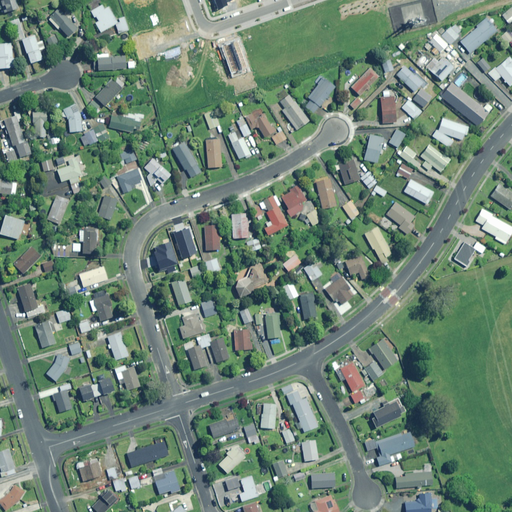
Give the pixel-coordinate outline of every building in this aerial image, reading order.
[(0,0),(0,10),(3,9),(4,13),(18,9),(15,0),(0,0)] [(173,0),(149,0),(150,0),(139,4),(137,0),(128,3),(132,13),(140,10),(140,12),(173,0)] [(225,6),(222,0),(211,0),(215,10),(225,6)] [(103,4),(98,7),(92,10),(96,17),(98,16),(100,20),(97,22),(102,31),(118,22),(110,6),(106,9),(103,4)] [(511,20),(511,6),(501,16),(508,24),(511,20)] [(49,17),(50,18),(48,20),(57,29),(58,28),(67,38),(78,28),(60,7),(49,17)] [(40,12),(35,17),(43,26),(48,21),(40,12)] [(130,30),(126,16),(120,18),(121,23),(117,24),(119,30),(123,29),(124,32),(130,30)] [(471,54),(497,30),(487,19),(461,42),(471,54)] [(24,39),(20,22),(10,24),(15,41),(24,39)] [(143,48),(146,55),(187,41),(185,35),(189,34),(185,22),(159,31),(161,36),(148,41),(150,46),(143,48)] [(440,36),(448,44),(450,45),(458,36),(457,35),(461,31),(454,25),(451,28),(449,27),(440,36)] [(505,31),(499,36),(506,44),(511,38),(505,31)] [(52,34),(45,38),(54,53),(61,49),(52,34)] [(435,34),(427,41),(438,52),(445,45),(435,34)] [(37,43),(34,36),(22,40),(30,64),(42,60),(39,50),(44,49),(42,41),(37,43)] [(239,39),(224,44),(235,74),(250,69),(239,39)] [(0,68),(13,68),(11,44),(0,44),(0,68)] [(108,53),(93,54),(94,61),(97,61),(97,63),(93,64),(93,71),(126,69),(125,56),(108,57),(108,53)] [(456,69),(453,67),(442,56),(434,64),(431,61),(426,67),(441,82),(449,74),(450,75),(456,69)] [(511,61),(508,56),(487,73),(494,82),(500,77),(508,86),(511,82),(511,61)] [(188,60),(181,62),(186,78),(202,72),(198,62),(195,63),(194,59),(188,61),(188,60)] [(483,59),(477,64),(485,73),(491,67),(483,59)] [(393,70),(389,60),(380,63),(384,73),(393,70)] [(170,64),(154,70),(158,82),(156,83),(158,88),(169,84),(167,79),(173,77),(171,72),(172,71),(170,64)] [(422,83),(404,66),(395,76),(413,93),(422,83)] [(378,77),(369,68),(350,88),(359,97),(378,77)] [(208,92),(202,75),(192,79),(194,83),(190,84),(192,90),(190,91),(192,97),(208,92)] [(118,78),(114,82),(112,80),(95,97),(105,107),(121,91),(125,86),(118,78)] [(310,100),(305,107),(314,114),(319,108),(335,87),(323,78),(307,98),(310,100)] [(441,97),(477,126),(492,108),(486,104),(482,108),(452,83),(441,97)] [(170,89),(159,93),(165,109),(182,102),(180,96),(178,91),(171,93),(170,89)] [(432,97),(421,89),(412,100),(423,108),(432,97)] [(288,95),(279,102),(284,109),(281,111),(296,130),(308,121),(288,95)] [(380,98),(382,124),(395,123),(393,97),(380,98)] [(349,105),(354,110),(362,103),(357,98),(349,105)] [(421,112),(408,100),(401,108),(414,120),(421,112)] [(96,115),(100,111),(98,109),(99,108),(92,101),(88,105),(96,115)] [(82,132),(81,115),(75,104),(63,111),(68,121),(69,133),(82,132)] [(34,124),(34,137),(45,137),(45,124),(47,124),(46,108),(32,108),(32,124),(34,124)] [(216,110),(205,114),(210,129),(221,126),(216,110)] [(21,121),(17,112),(14,113),(15,117),(0,121),(0,125),(1,128),(6,126),(12,147),(15,146),(19,158),(31,155),(26,141),(24,142),(18,122),(21,121)] [(257,118),(254,112),(246,116),(253,128),(259,125),(265,136),(275,131),(266,113),(257,118)] [(139,130),(141,122),(139,122),(140,116),(127,113),(126,118),(111,115),(108,128),(132,133),(133,129),(139,130)] [(236,122),(231,113),(226,116),(231,125),(236,122)] [(248,122),(244,117),(238,120),(241,126),(248,122)] [(442,135),(443,133),(461,140),(463,135),(466,136),(468,128),(442,118),(438,131),(436,130),(432,137),(438,141),(439,140),(443,142),(442,144),(449,147),(452,141),(442,135)] [(252,132),(247,123),(241,127),(245,136),(252,132)] [(80,138),(84,146),(87,144),(88,146),(97,141),(92,130),(83,135),(84,137),(80,138)] [(287,138),(282,130),(273,136),(277,144),(287,138)] [(396,130),(389,143),(397,148),(405,134),(396,130)] [(235,131),(229,134),(240,158),(251,152),(244,136),(239,139),(235,131)] [(55,133),(46,136),(50,146),(58,143),(55,133)] [(376,164),(379,154),(382,155),(383,149),(381,149),(383,139),(371,136),(364,161),(376,164)] [(221,139),(207,140),(209,167),(223,166),(221,139)] [(429,171),(432,167),(440,173),(450,161),(429,144),(419,157),(426,162),(422,166),(429,171)] [(402,151),(399,150),(396,153),(409,163),(416,154),(406,146),(402,151)] [(182,174),(187,183),(198,177),(181,147),(168,154),(180,175),(182,174)] [(132,149),(119,155),(121,161),(125,160),(126,164),(136,160),(132,149)] [(17,162),(14,151),(6,153),(9,164),(17,162)] [(73,194),(82,192),(77,177),(82,175),(77,162),(79,162),(77,156),(67,160),(69,166),(57,170),(61,182),(68,180),(73,194)] [(41,160),(43,172),(53,170),(50,158),(41,160)] [(354,161),(338,166),(344,185),(360,180),(354,161)] [(168,180),(149,163),(140,172),(146,178),(143,181),(147,192),(154,185),(159,189),(168,180)] [(395,175),(398,177),(399,175),(407,179),(412,170),(401,164),(395,175)] [(368,172),(360,178),(368,190),(377,183),(368,172)] [(114,182),(120,198),(127,195),(125,189),(138,184),(134,174),(114,182)] [(106,176),(98,181),(104,189),(112,184),(106,176)] [(331,178),(316,182),(321,209),(337,206),(331,178)] [(10,180),(0,179),(0,193),(15,196),(16,183),(10,182),(10,180)] [(409,179),(403,191),(427,205),(434,193),(409,179)] [(307,200),(298,185),(289,191),(290,192),(281,198),(288,210),(286,211),(290,218),(310,206),(307,200)] [(373,191),(383,197),(386,192),(376,187),(373,191)] [(511,194),(502,187),(493,199),(508,210),(511,205),(511,194)] [(280,205),(275,195),(258,203),(262,211),(264,209),(272,225),(264,229),(268,236),(288,226),(278,206),(280,205)] [(68,201),(56,197),(47,221),(60,226),(68,201)] [(115,204),(101,199),(94,221),(107,225),(115,204)] [(342,207),(351,220),(356,216),(360,213),(350,200),(342,207)] [(386,215),(399,225),(397,228),(407,235),(410,231),(414,225),(411,223),(415,217),(396,202),(386,215)] [(494,239),(504,245),(511,231),(511,228),(492,216),(492,215),(482,209),(476,221),(483,226),(482,229),(495,237),(494,239)] [(314,210),(305,215),(312,227),(322,221),(314,210)] [(248,214),(231,215),(232,239),(248,238),(248,214)] [(24,222),(5,216),(0,230),(0,234),(18,240),(20,234),(24,222)] [(219,226),(205,226),(205,250),(219,250),(219,226)] [(300,226),(292,230),(297,237),(305,233),(300,226)] [(83,231),(79,231),(79,242),(82,242),(82,254),(95,255),(96,241),(98,241),(99,229),(83,228),(83,231)] [(377,256),(382,253),(384,258),(391,255),(386,245),(378,228),(364,234),(372,250),(374,249),(377,256)] [(165,256),(169,267),(170,267),(172,273),(182,270),(181,268),(195,263),(189,245),(191,244),(186,230),(173,235),(179,252),(165,256)] [(74,244),(72,244),(72,240),(67,240),(46,239),(46,246),(53,246),(52,257),(79,258),(80,244),(74,244)] [(254,240),(246,243),(249,252),(257,250),(254,240)] [(464,242),(454,260),(466,267),(470,262),(468,261),(475,250),(481,254),(485,248),(477,243),(473,248),(464,242)] [(41,256),(30,246),(13,265),(23,274),(41,256)] [(333,251),(327,257),(335,264),(340,258),(333,251)] [(295,255),(282,265),(288,272),(301,262),(295,255)] [(349,276),(358,273),(360,280),(369,278),(366,266),(363,257),(345,262),(349,276)] [(220,271),(216,259),(203,263),(206,275),(220,271)] [(58,269),(56,261),(42,265),(44,273),(58,269)] [(322,275),(312,263),(302,271),(312,283),(322,275)] [(200,265),(189,269),(192,279),(203,276),(200,265)] [(251,295),(250,293),(253,287),(265,282),(261,266),(252,269),(253,276),(247,281),(235,285),(239,298),(251,295)] [(104,267),(79,274),(83,287),(108,280),(104,267)] [(341,306),(352,297),(347,291),(350,288),(341,277),(324,290),(334,301),(336,299),(341,306)] [(76,292),(81,289),(80,287),(77,288),(76,286),(80,285),(77,278),(73,280),(74,282),(62,287),(66,299),(77,295),(76,292)] [(185,278),(170,283),(178,306),(192,301),(185,278)] [(42,305),(37,306),(29,283),(17,288),(27,318),(37,314),(44,312),(42,305)] [(293,283),(282,287),(288,301),(299,296),(293,283)] [(91,294),(93,300),(88,301),(92,312),(96,311),(100,322),(112,318),(109,307),(112,306),(108,295),(104,296),(102,291),(91,294)] [(312,295),(299,297),(304,320),(317,317),(312,295)] [(213,300),(200,304),(205,318),(217,314),(213,300)] [(246,307),(238,311),(245,325),(252,322),(246,307)] [(66,309),(55,314),(59,324),(70,319),(66,309)] [(281,337),(278,313),(274,313),(273,310),(264,311),(268,339),(281,337)] [(203,320),(198,321),(196,313),(182,317),(184,326),(179,327),(183,339),(202,333),(207,331),(203,320)] [(49,321),(34,326),(42,348),(56,343),(49,321)] [(88,321),(78,325),(81,333),(91,330),(88,321)] [(107,337),(105,329),(96,332),(98,340),(104,338),(105,340),(108,339),(110,345),(107,345),(109,349),(111,348),(115,361),(128,356),(120,333),(107,337)] [(249,337),(249,330),(234,331),(235,351),(251,350),(251,337),(249,337)] [(209,343),(211,342),(209,334),(196,338),(199,346),(200,346),(201,349),(210,346),(209,343)] [(209,343),(210,346),(216,363),(230,359),(223,338),(211,342),(209,343)] [(368,350),(372,355),(373,354),(384,370),(399,360),(384,339),(368,350)] [(79,342),(68,346),(72,356),(82,352),(79,342)] [(207,366),(201,349),(200,346),(199,346),(187,350),(194,370),(207,366)] [(55,382),(70,360),(64,356),(60,353),(45,375),(55,382)] [(363,368),(364,369),(361,372),(364,376),(367,374),(373,381),(383,374),(373,360),(363,368)] [(352,394),(359,390),(365,387),(352,362),(335,371),(340,382),(345,379),(352,394)] [(114,369),(120,385),(124,383),(127,392),(140,387),(133,367),(126,370),(124,365),(114,369)] [(78,389),(82,401),(113,391),(109,379),(78,389)] [(59,387),(60,392),(51,395),(53,403),(55,402),(58,413),(72,409),(66,390),(71,389),(69,384),(59,387)] [(285,395),(293,391),(291,385),(281,389),(284,395),(285,395)] [(359,390),(352,394),(350,395),(354,404),(363,399),(359,390)] [(293,391),(285,395),(290,406),(292,405),(299,423),(295,424),(297,430),(301,428),(303,433),(317,427),(305,399),(301,401),(297,391),(294,393),(293,391)] [(375,429),(401,417),(400,415),(405,412),(402,406),(398,408),(395,402),(388,405),(386,400),(381,403),(383,407),(372,412),(374,418),(371,419),(375,429)] [(262,404),(260,428),(274,429),(276,405),(262,404)] [(227,421),(227,419),(209,426),(214,439),(240,430),(236,418),(227,421)] [(259,443),(258,440),(253,424),(243,428),(249,443),(253,442),(254,445),(259,443)] [(290,430),(281,433),(285,444),(294,441),(290,430)] [(415,447),(411,432),(375,442),(374,440),(365,443),(367,451),(376,449),(378,454),(380,453),(381,457),(376,458),(379,466),(401,460),(399,452),(415,447)] [(301,442),(303,452),(304,461),(317,460),(315,441),(301,442)] [(168,456),(164,442),(126,454),(131,468),(168,456)] [(246,452),(236,445),(217,465),(227,474),(237,463),(246,452)] [(15,468),(9,450),(0,453),(0,469),(1,473),(4,472),(5,477),(17,473),(15,468)] [(102,476),(97,457),(75,464),(77,469),(78,469),(82,482),(102,476)] [(281,460),(271,465),(278,478),(288,473),(281,460)] [(116,468),(106,470),(109,480),(118,478),(116,468)] [(159,495),(170,491),(171,494),(180,491),(178,485),(173,470),(163,473),(161,468),(151,471),(159,495)] [(303,472),(294,475),(296,482),(305,478),(303,472)] [(334,474),(311,474),(311,488),(334,488),(334,474)] [(433,474),(395,477),(396,488),(433,486),(433,474)] [(259,496),(252,475),(240,479),(244,492),(240,494),(242,501),(259,496)] [(237,476),(225,480),(228,489),(240,486),(237,476)] [(137,477),(128,480),(131,489),(140,487),(137,477)] [(115,491),(121,489),(121,492),(126,490),(125,487),(122,478),(112,482),(115,491)] [(19,489),(17,486),(0,500),(0,504),(2,507),(6,511),(26,494),(20,488),(19,489)] [(101,498),(91,506),(95,511),(106,511),(120,500),(111,489),(109,491),(101,498)] [(417,502),(404,503),(405,511),(431,511),(430,493),(416,494),(417,502)] [(333,501),(331,496),(310,503),(313,511),(339,511),(335,500),(333,501)] [(257,511),(255,503),(242,506),(243,511),(257,511)]
